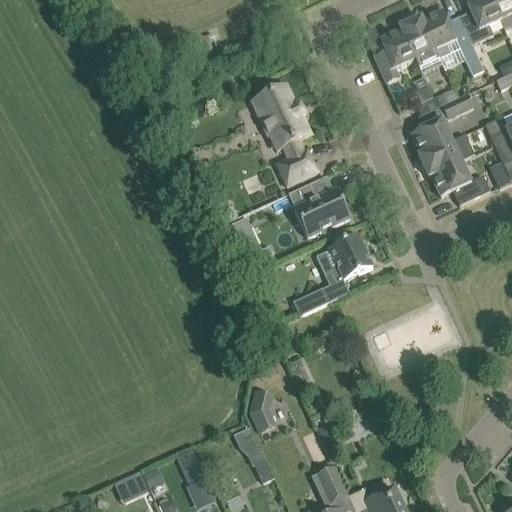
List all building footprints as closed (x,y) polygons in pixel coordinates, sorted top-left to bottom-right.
[(459,21),(464,31),(472,49),(493,39),(489,30),(500,25),(488,0),(472,0),(465,4),(470,16),(459,21)] [(511,0),(488,0),(500,25),(511,19),(511,0)] [(421,21),(420,21),(439,63),(450,58),(446,49),(457,44),(472,80),(483,74),(472,49),(464,31),(453,37),(443,14),(422,23),(421,21)] [(420,21),(399,31),(415,64),(415,63),(422,77),(442,68),(439,63),(420,21)] [(415,64),(399,31),(400,34),(379,43),(385,55),(374,60),(386,87),(398,81),(394,73),(415,64)] [(511,89),(506,79),(496,84),(500,94),(511,89)] [(269,138),(276,154),(283,151),(288,162),(276,168),(287,190),(317,176),(307,153),(303,155),(298,144),(311,138),(302,119),(300,120),(287,90),(283,92),(279,89),(271,93),(271,97),(252,106),(260,123),(263,121),(266,122),(273,136),(269,138)] [(416,95),(421,106),(432,101),(427,90),(416,95)] [(441,110),(458,103),(453,93),(437,100),(441,110)] [(458,103),(441,110),(447,124),(473,112),(467,98),(458,103)] [(418,159),(418,160),(451,144),(441,123),(411,137),(421,158),(418,159)] [(490,139),(503,167),(511,163),(511,160),(500,134),(490,139)] [(418,160),(428,180),(461,165),(474,159),(465,138),(451,144),(418,160)] [(461,165),(428,180),(428,181),(431,180),(440,200),(452,195),(459,209),(490,195),(483,180),(471,186),(461,165)] [(304,191),(321,184),(320,183),(288,198),(295,212),(293,213),(307,242),(350,222),(336,193),(310,205),(304,191)] [(238,248),(253,242),(244,222),(229,228),(238,248)] [(325,281),(329,290),(343,284),(343,285),(372,271),(358,239),(329,253),(330,254),(316,260),(325,281)] [(292,306),(299,320),(329,306),(322,292),(292,306)] [(268,414),(272,399),(255,395),(249,416),(258,435),(275,428),(268,414)] [(317,435),(325,451),(337,446),(330,429),(317,435)] [(254,470),(262,488),(274,482),(265,465),(254,470)] [(314,473),(314,474),(330,507),(347,500),(333,471),(332,471),(329,466),(314,473)] [(156,472),(144,478),(150,489),(161,484),(156,472)] [(118,485),(127,504),(151,493),(142,474),(118,485)] [(192,490),(199,507),(213,501),(205,485),(192,490)] [(347,500),(352,511),(402,511),(394,493),(370,504),(365,492),(347,500)]
